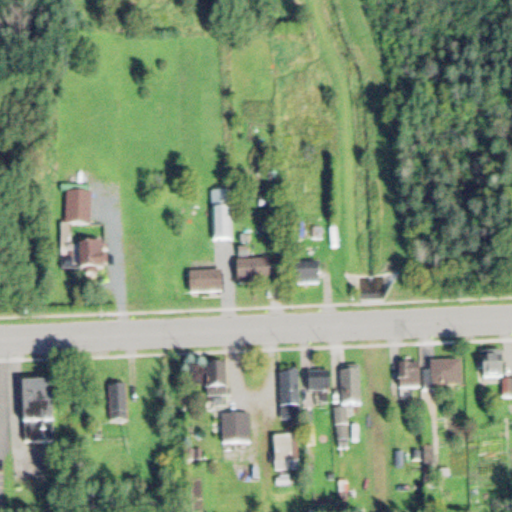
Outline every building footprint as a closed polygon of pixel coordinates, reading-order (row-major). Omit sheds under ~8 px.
[(99,193),(75,193),(75,224),(99,224),(99,193)] [(109,244),(89,244),(89,273),(109,273),(109,244)] [(273,284),(273,263),(244,263),(244,284),(273,284)] [(325,281),(325,263),(303,263),(303,281),(325,281)] [(227,293),(227,273),(196,273),(196,293),(227,293)] [(504,355),(486,355),(486,380),(504,380),(504,355)] [(465,365),(432,365),(432,390),(465,390),(465,365)] [(232,367),(215,367),(215,396),(232,396),(232,367)] [(405,368),(405,390),(422,390),(422,368),(405,368)] [(364,369),(348,369),(348,406),(364,406),(364,369)] [(287,420),(304,420),(304,374),(287,374),(287,420)] [(333,393),(333,374),(314,374),(314,393),(333,393)] [(29,443),(59,443),(59,383),(29,383),(29,443)] [(119,387),(119,420),(133,420),(133,387),(119,387)] [(343,439),(352,439),(349,410),(340,411),(343,439)] [(254,443),(254,418),(231,418),(231,443),(254,443)] [(281,466),(303,465),(302,438),(280,439),(281,466)]
